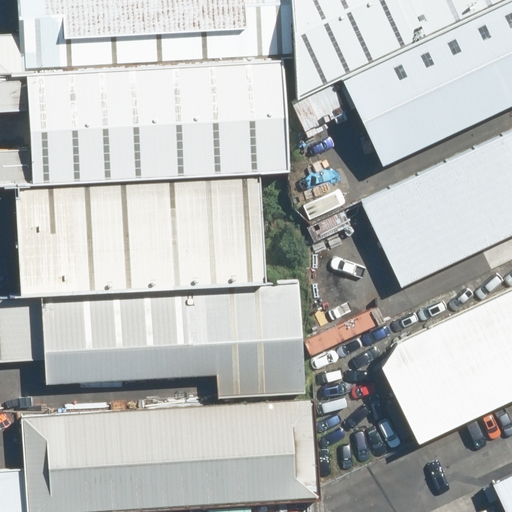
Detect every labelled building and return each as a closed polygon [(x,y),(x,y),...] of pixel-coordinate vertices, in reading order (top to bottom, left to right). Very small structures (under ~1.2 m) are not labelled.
[(22,0),(27,71),(282,56),(279,0),(22,0)] [(511,0),(290,0),(299,99),(346,78),(511,1),(511,0)] [(511,100),(511,1),(346,78),(384,160),(511,100)] [(33,181),(258,168),(288,166),(282,56),(27,71),(33,181)] [(511,230),(511,129),(358,206),(398,287),(511,230)] [(19,292),(264,277),(258,168),(33,181),(13,182),(19,292)] [(339,189),(301,205),(308,220),(346,204),(339,189)] [(19,292),(0,292),(0,382),(216,370),(217,395),(305,390),(298,276),(264,277),(19,292)] [(423,446),(511,402),(511,284),(376,351),(423,446)] [(309,395),(17,412),(23,511),(112,511),(315,500),(309,395)] [(511,511),(511,476),(488,489),(499,511),(511,511)]
